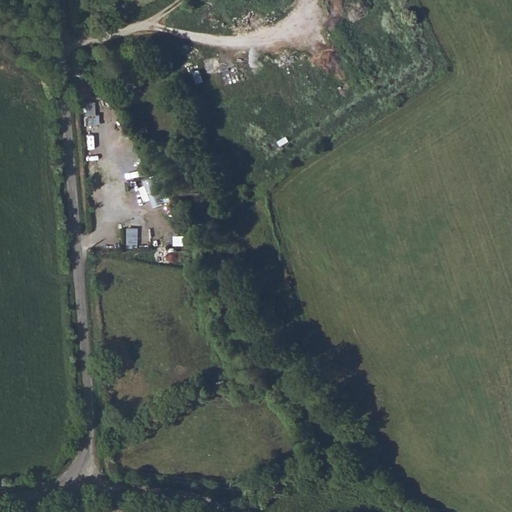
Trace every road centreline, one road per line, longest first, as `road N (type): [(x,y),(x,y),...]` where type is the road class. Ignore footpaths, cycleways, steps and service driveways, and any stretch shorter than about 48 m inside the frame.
road 1 (unclassified): [(0,500),(58,483),(75,467),(88,422),(54,0)]
road 2 (track): [(215,503),(349,457),(417,511)]
road 3 (track): [(58,483),(175,490),(222,511)]
road 4 (track): [(58,42),(108,39),(179,0)]
